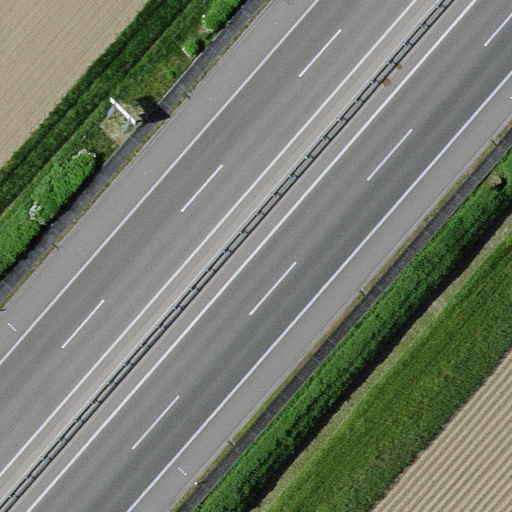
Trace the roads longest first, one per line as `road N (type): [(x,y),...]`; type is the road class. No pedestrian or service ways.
road 1 (motorway): [(77,511),(511,14)]
road 2 (motorway): [(366,0),(0,419)]
